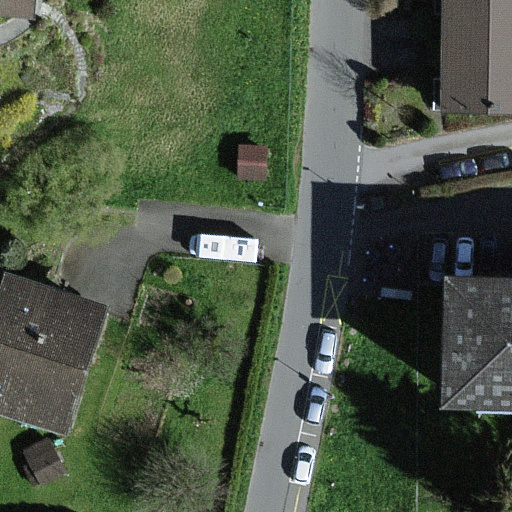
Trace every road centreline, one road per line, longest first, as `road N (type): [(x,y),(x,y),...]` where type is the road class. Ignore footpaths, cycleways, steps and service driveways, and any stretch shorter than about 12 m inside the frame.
road 1 (residential): [(266,511),(328,174)]
road 2 (residential): [(328,174),(511,140)]
road 3 (residential): [(328,174),(339,0)]
